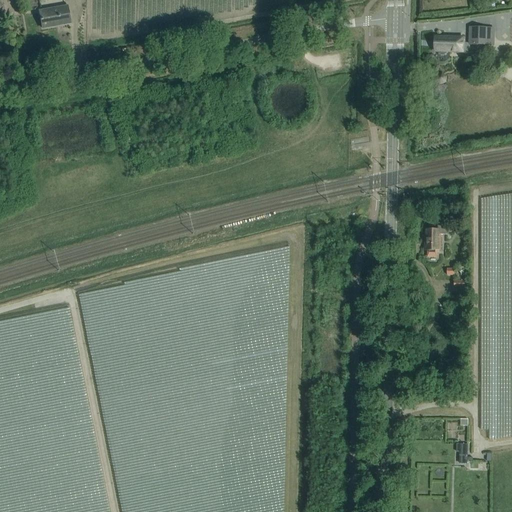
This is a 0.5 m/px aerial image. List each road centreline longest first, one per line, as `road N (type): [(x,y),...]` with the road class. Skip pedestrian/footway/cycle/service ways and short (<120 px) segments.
road 1 (tertiary): [(384,511),(396,18)]
road 2 (unclassified): [(0,88),(396,18)]
road 3 (unknown): [(386,414),(462,410),(477,436),(511,435)]
